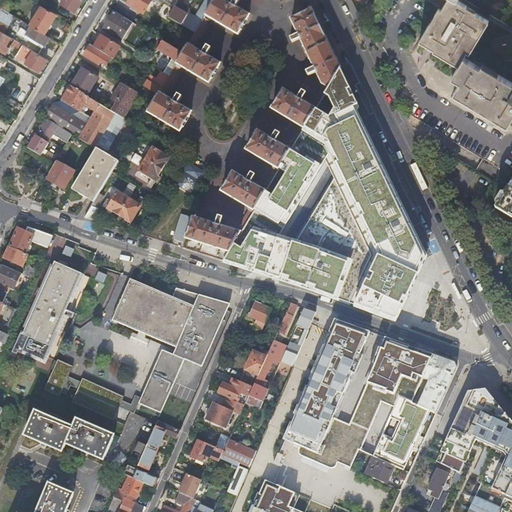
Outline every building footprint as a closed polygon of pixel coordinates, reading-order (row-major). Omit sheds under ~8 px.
[(9,0),(5,0),(1,8),(2,9),(4,10),(8,13),(14,2),(9,0)] [(77,9),(82,0),(62,0),(61,3),(76,12),(77,9)] [(129,0),(127,4),(144,14),(151,0),(129,0)] [(154,102),(148,112),(181,131),(192,113),(178,105),(175,103),(172,101),(166,98),(166,94),(181,70),(184,68),(209,83),(220,65),(207,57),(201,53),(195,49),(195,46),(210,21),(212,20),(238,35),(249,17),(236,8),(229,4),(222,0),(215,0),(213,3),(195,33),(183,53),(169,77),(162,89),(158,94),(154,102)] [(178,0),(175,8),(179,10),(184,0),(178,0)] [(188,15),(182,25),(195,33),(213,3),(207,0),(206,0),(196,18),(189,14),(188,15)] [(511,116),(511,82),(481,64),(480,66),(464,56),(467,50),(470,51),(489,20),(482,16),(466,6),(467,4),(459,0),(446,0),(441,8),(438,7),(419,39),(442,53),(441,54),(459,65),(452,77),(460,82),(453,92),(507,125),(511,116)] [(43,33),(55,13),(40,5),(27,24),(29,25),(43,33)] [(179,10),(175,8),(169,17),(182,25),(188,15),(179,10)] [(224,260),(340,68),(312,10),(291,20),(298,35),(302,41),(315,69),(318,75),(323,85),(310,106),(304,102),(297,98),(284,90),(272,109),(298,124),(299,128),(288,146),(284,146),(277,143),(271,139),(259,131),(247,150),(273,165),(274,169),(263,187),(262,188),(261,188),(253,184),(246,180),(234,172),(222,191),(248,206),(249,210),(237,231),(233,230),(222,226),(215,224),(193,217),(183,248),(224,260)] [(133,24),(113,12),(107,22),(102,30),(122,42),(133,24)] [(0,31),(4,34),(8,27),(0,22),(0,31)] [(42,43),(47,36),(43,33),(29,25),(24,33),(42,43)] [(42,67),(47,59),(4,34),(0,31),(0,51),(5,54),(9,48),(7,47),(11,41),(14,42),(12,45),(21,50),(20,51),(30,57),(27,63),(40,71),(42,67)] [(98,41),(94,47),(113,59),(120,47),(101,36),(98,41)] [(183,53),(162,41),(157,50),(172,59),(170,62),(159,55),(154,63),(165,70),(163,73),(169,77),(183,53)] [(94,47),(90,45),(86,52),(83,56),(99,66),(101,63),(106,66),(108,62),(110,64),(113,59),(94,47)] [(71,87),(87,97),(98,78),(83,68),(79,73),(71,87)] [(389,180),(377,156),(374,158),(352,113),(358,105),(340,68),(224,260),(390,318),(400,297),(403,299),(414,275),(411,274),(420,254),(413,238),(416,237),(404,213),(401,214),(385,182),(389,180)] [(162,89),(169,77),(163,73),(161,72),(154,84),(162,89)] [(107,108),(116,114),(124,119),(139,93),(122,83),(121,84),(113,79),(104,94),(112,99),(107,108)] [(144,85),(158,94),(162,89),(154,84),(148,80),(144,85)] [(85,141),(96,148),(116,114),(107,108),(87,97),(71,87),(62,101),(81,112),(86,103),(97,109),(87,125),(79,120),(71,133),(72,134),(85,141)] [(70,115),(79,120),(87,125),(97,109),(86,103),(81,112),(62,101),(54,105),(70,115)] [(46,118),(47,119),(62,128),(70,115),(54,105),(46,118)] [(62,128),(71,133),(79,120),(70,115),(62,128)] [(61,153),(69,138),(72,134),(71,133),(62,128),(47,119),(42,127),(39,131),(51,137),(54,132),(64,137),(63,139),(62,139),(55,150),(61,153)] [(82,146),(85,141),(72,134),(69,138),(82,146)] [(32,141),(28,148),(40,155),(48,142),(35,135),(32,141)] [(147,186),(151,188),(169,157),(153,147),(139,172),(151,179),(147,186)] [(97,148),(72,189),(94,202),(118,161),(97,148)] [(55,164),(46,179),(64,189),(74,171),(57,161),(55,164)] [(194,195),(198,188),(206,192),(213,179),(186,166),(176,186),(194,195)] [(129,184),(127,192),(134,194),(137,186),(129,184)] [(511,186),(511,188),(508,186),(495,208),(511,217),(511,186)] [(108,199),(104,206),(130,222),(144,199),(140,197),(137,203),(117,191),(111,201),(108,199)] [(94,221),(100,209),(92,206),(87,218),(94,221)] [(18,228),(10,247),(26,254),(34,235),(18,228)] [(23,266),(28,255),(26,254),(10,247),(4,258),(23,266)] [(72,312),(88,276),(55,262),(53,266),(51,265),(50,267),(52,268),(23,335),(21,334),(14,350),(19,352),(23,354),(24,350),(45,359),(46,356),(52,359),(68,322),(66,322),(68,317),(70,317),(73,319),(75,313),(72,312)] [(0,283),(0,284),(14,290),(21,274),(4,266),(0,274),(0,283)] [(97,279),(106,282),(108,273),(99,271),(97,279)] [(130,280),(113,320),(176,348),(173,355),(164,351),(142,404),(161,412),(184,359),(202,367),(227,311),(209,303),(205,311),(175,297),(130,280)] [(286,302),(276,299),(272,309),(271,312),(280,315),(286,302)] [(254,327),(262,330),(271,312),(272,309),(255,301),(249,316),(257,320),(254,327)] [(298,306),(290,303),(266,357),(253,386),(249,396),(246,403),(253,406),(257,399),(263,401),(265,398),(268,389),(260,386),(284,335),(285,335),(298,306)] [(4,332),(9,335),(20,311),(15,308),(4,332)] [(316,313),(304,308),(297,325),(308,330),(316,313)] [(339,462),(352,467),(359,450),(361,450),(383,402),(395,407),(400,397),(413,402),(423,378),(433,355),(385,338),(375,364),(349,425),(333,418),(370,332),(337,320),(285,438),(300,444),(299,447),(299,450),(300,452),(302,454),(330,467),(333,468),(336,467),(337,465),(339,462)] [(0,356),(9,335),(4,332),(0,330),(0,356)] [(108,358),(132,358),(132,334),(108,334),(108,358)] [(285,362),(295,365),(300,345),(290,343),(285,362)] [(253,351),(240,381),(245,383),(253,386),(266,357),(253,351)] [(454,363),(433,355),(423,378),(429,380),(425,389),(423,388),(421,391),(424,392),(418,405),(433,412),(436,413),(457,367),(454,363)] [(56,360),(43,389),(59,396),(60,392),(67,377),(72,366),(58,361),(56,360)] [(79,383),(67,377),(60,392),(65,394),(69,385),(77,388),(71,401),(113,420),(118,407),(129,411),(133,413),(139,398),(134,396),(130,405),(121,401),(123,397),(81,378),(79,383)] [(223,382),(218,393),(229,398),(237,401),(241,392),(249,396),(253,386),(245,383),(240,381),(235,378),(232,386),(223,382)] [(241,392),(237,401),(245,405),(246,403),(249,396),(241,392)] [(502,511),(504,509),(502,508),(506,499),(511,503),(511,427),(487,396),(468,392),(437,462),(460,473),(465,462),(466,462),(474,445),(492,453),(479,482),(482,483),(477,493),(479,494),(476,502),(474,501),(468,511),(502,511)] [(241,414),(245,405),(237,401),(229,398),(225,407),(214,402),(206,420),(227,429),(234,411),(241,414)] [(63,452),(67,444),(105,460),(111,444),(117,447),(121,437),(77,419),(74,426),(36,411),(25,436),(63,452)] [(158,421),(157,424),(148,442),(147,446),(157,450),(160,444),(162,445),(164,440),(162,439),(164,434),(176,439),(180,431),(158,421)] [(386,428),(385,430),(374,456),(394,465),(409,472),(413,464),(399,458),(398,458),(396,457),(395,460),(392,459),(387,455),(391,445),(396,447),(399,440),(396,439),(398,433),(386,428)] [(222,436),(217,447),(224,450),(229,440),(229,439),(222,436)] [(217,447),(198,439),(191,455),(197,458),(196,461),(203,464),(207,455),(219,461),(221,458),(224,450),(217,447)] [(231,467),(237,470),(239,467),(247,470),(256,451),(229,440),(224,450),(221,458),(233,464),(231,467)] [(157,450),(147,446),(139,442),(135,450),(141,452),(136,464),(148,470),(151,465),(157,450)] [(419,449),(418,449),(403,442),(400,450),(402,451),(416,458),(419,449)] [(374,456),(366,474),(386,483),(394,465),(374,456)] [(147,473),(128,465),(124,474),(129,476),(143,483),(152,486),(156,477),(147,473)] [(151,465),(148,470),(147,473),(156,477),(159,478),(162,470),(151,465)] [(438,468),(428,490),(433,492),(432,496),(436,498),(429,511),(438,511),(447,495),(442,492),(450,474),(438,468)] [(246,474),(237,470),(227,492),(236,496),(246,474)] [(183,484),(180,492),(181,492),(194,498),(202,480),(188,474),(183,484)] [(143,483),(129,476),(123,490),(118,488),(114,497),(123,502),(125,498),(135,502),(143,483)] [(304,511),(290,506),(296,492),(266,479),(260,493),(262,494),(260,500),(258,499),(252,511),(304,511)] [(65,511),(73,493),(49,482),(35,511),(65,511)] [(194,498),(181,492),(176,501),(185,505),(181,511),(177,511),(165,506),(162,511),(196,511),(199,507),(201,502),(194,498)] [(118,511),(123,502),(114,497),(109,508),(117,511),(118,511)] [(125,498),(123,502),(118,511),(132,511),(133,511),(143,511),(146,507),(135,502),(125,498)]
